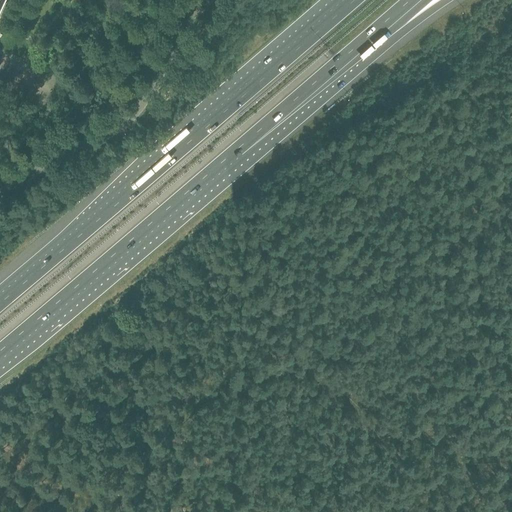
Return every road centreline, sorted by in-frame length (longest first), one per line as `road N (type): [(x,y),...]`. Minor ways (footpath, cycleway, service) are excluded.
road 1 (motorway): [(0,354),(381,29)]
road 2 (motorway): [(348,0),(0,298)]
road 3 (unclassified): [(0,187),(124,116),(196,0)]
